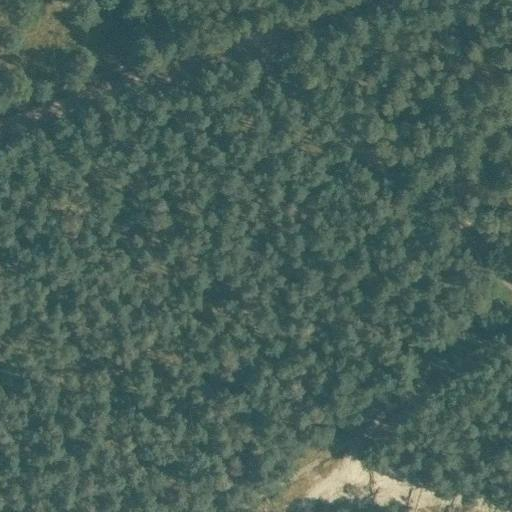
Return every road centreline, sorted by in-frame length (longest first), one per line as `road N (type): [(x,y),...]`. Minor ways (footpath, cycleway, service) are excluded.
road 1 (track): [(511,269),(248,36)]
road 2 (track): [(248,36),(0,121)]
